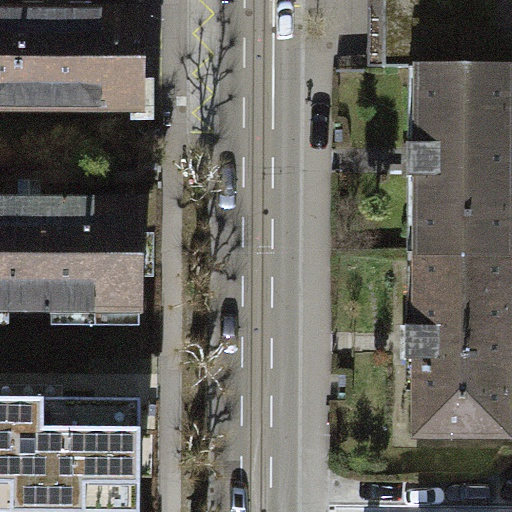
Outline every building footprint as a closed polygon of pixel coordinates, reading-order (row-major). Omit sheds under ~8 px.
[(359,0),(359,69),(374,68),(374,0),(359,0)] [(511,0),(374,0),(374,68),(409,68),(503,69),(511,69),(511,0)] [(139,12),(0,11),(0,109),(139,109),(139,12)] [(408,175),(407,251),(502,251),(503,69),(409,68),(408,143),(398,143),(398,175),(408,175)] [(32,199),(0,199),(0,310),(136,309),(135,198),(32,199)] [(500,435),(502,251),(407,251),(407,326),(397,326),(396,359),(407,359),(406,434),(500,435)] [(33,400),(0,399),(0,504),(136,507),(137,402),(33,400)]
